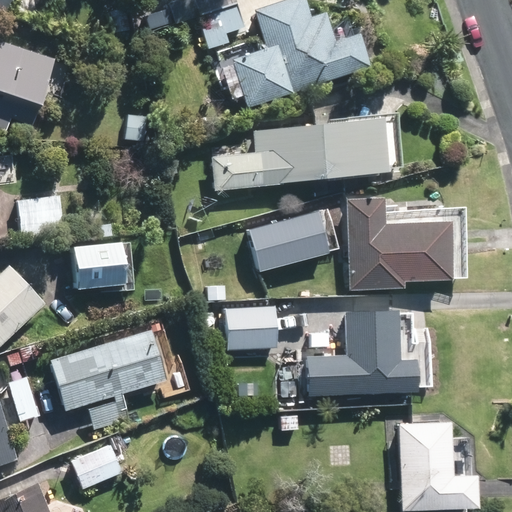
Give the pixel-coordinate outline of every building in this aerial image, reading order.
[(166,8),(162,0),(131,0),(137,18),(166,8)] [(264,50),(231,61),(246,105),(357,67),(347,39),(328,46),(317,16),(302,22),(294,0),(290,0),(252,13),(264,50)] [(125,3),(105,9),(112,36),(132,31),(125,3)] [(234,9),(200,19),(208,46),(225,41),(221,29),(238,24),(234,9)] [(47,62),(0,45),(0,96),(31,108),(47,62)] [(10,107),(0,103),(0,128),(2,129),(10,107)] [(147,113),(124,112),(123,138),(145,140),(147,113)] [(345,127),(314,130),(319,173),(375,167),(371,132),(346,135),(345,127)] [(254,154),(211,159),(213,187),(313,177),(308,128),(252,134),(254,154)] [(54,200),(18,204),(22,235),(57,231),(54,200)] [(375,201),(343,203),(347,290),(396,288),(396,280),(442,278),(440,225),(377,228),(375,201)] [(316,207),(246,225),(257,266),(327,248),(316,207)] [(111,214),(81,213),(80,236),(110,237),(111,214)] [(113,247),(71,251),(75,287),(117,282),(113,247)] [(1,274),(0,275),(0,338),(33,306),(1,274)] [(269,310),(224,312),(225,350),(271,348),(269,310)] [(346,358),(304,360),(306,396),(408,391),(407,365),(393,366),(391,314),(344,317),(346,358)] [(145,336),(49,363),(63,410),(158,383),(145,336)] [(1,350),(7,369),(44,357),(37,338),(1,350)] [(22,383),(7,388),(18,420),(33,415),(22,383)] [(441,426),(397,428),(401,509),(468,505),(466,480),(444,481),(441,426)] [(107,443),(87,453),(101,481),(121,471),(107,443)] [(52,511),(41,484),(0,500),(0,511),(52,511)]
